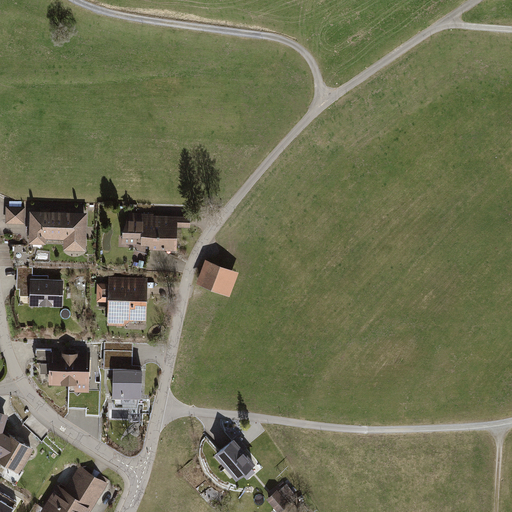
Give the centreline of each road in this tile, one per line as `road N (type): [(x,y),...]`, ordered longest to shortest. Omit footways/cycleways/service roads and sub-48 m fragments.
road 1 (residential): [(142,475),(190,272),(204,243),(324,103),(477,0)]
road 2 (track): [(159,407),(367,430),(511,422)]
road 3 (track): [(74,0),(123,16),(288,42),(312,62),(324,103)]
road 4 (residential): [(22,383),(51,416),(142,475)]
